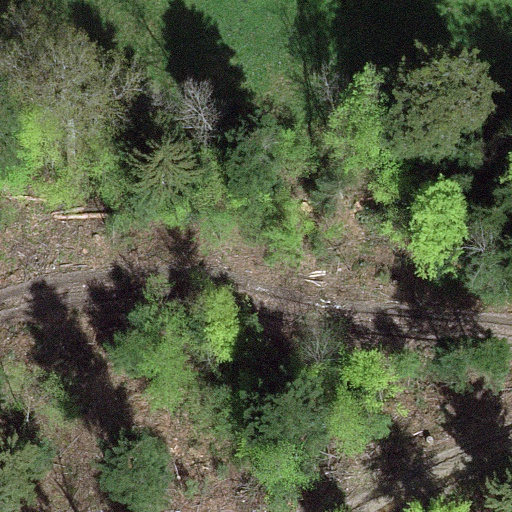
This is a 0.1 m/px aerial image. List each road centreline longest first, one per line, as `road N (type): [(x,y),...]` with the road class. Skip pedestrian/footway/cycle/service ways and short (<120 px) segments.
road 1 (track): [(511,330),(348,314),(200,285)]
road 2 (track): [(511,430),(344,511)]
